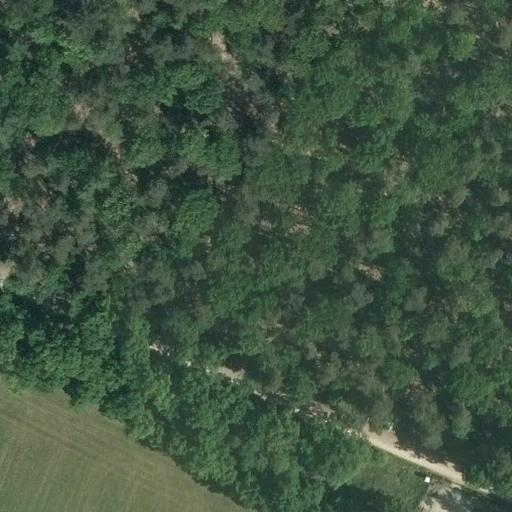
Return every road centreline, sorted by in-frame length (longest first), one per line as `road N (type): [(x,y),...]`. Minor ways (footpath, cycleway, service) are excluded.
road 1 (track): [(511,493),(0,277)]
road 2 (track): [(110,0),(0,184)]
